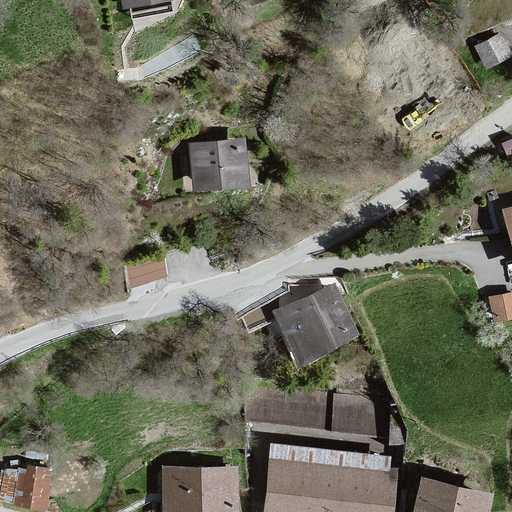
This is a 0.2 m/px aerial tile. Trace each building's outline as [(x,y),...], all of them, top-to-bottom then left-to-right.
[(121,0),(123,10),(174,0),(121,0)] [(499,27),(471,42),(483,64),(511,49),(499,27)] [(243,137),(188,144),(194,191),(249,184),(243,137)] [(511,195),(496,199),(511,264),(511,263),(511,195)] [(123,256),(132,282),(170,269),(161,243),(123,256)] [(360,336),(333,283),(272,313),(299,367),(360,336)] [(511,287),(487,290),(490,314),(511,310),(511,287)] [(386,511),(394,448),(265,432),(255,511),(386,511)] [(52,463),(24,457),(23,463),(0,465),(0,492),(43,502),(52,463)] [(234,511),(234,460),(162,459),(161,511),(234,511)] [(490,511),(495,496),(423,478),(414,511),(490,511)]
